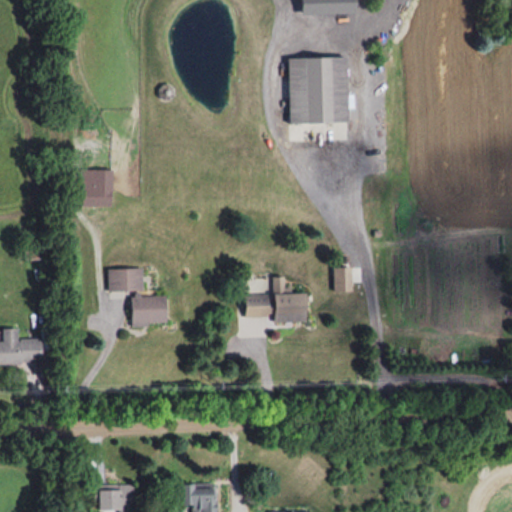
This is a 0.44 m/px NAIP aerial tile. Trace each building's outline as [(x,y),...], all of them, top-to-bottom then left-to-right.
[(283,122),(342,121),(342,55),(283,56),(283,122)] [(107,204),(107,168),(76,168),(76,204),(107,204)] [(347,266),(330,266),(330,290),(347,290),(347,266)] [(138,267),(104,267),(104,290),(138,290),(138,267)] [(300,291),(280,291),(279,275),(267,276),(267,292),(239,292),(239,315),(267,315),(267,321),(300,321),(300,291)] [(127,294),(127,324),(161,324),(161,294),(127,294)] [(0,362),(39,362),(39,338),(14,338),(14,327),(0,327),(0,331),(0,339),(0,362)] [(86,483),(86,509),(116,509),(115,511),(130,511),(130,483),(86,483)] [(211,511),(212,484),(176,484),(176,509),(187,509),(186,511),(211,511)]
